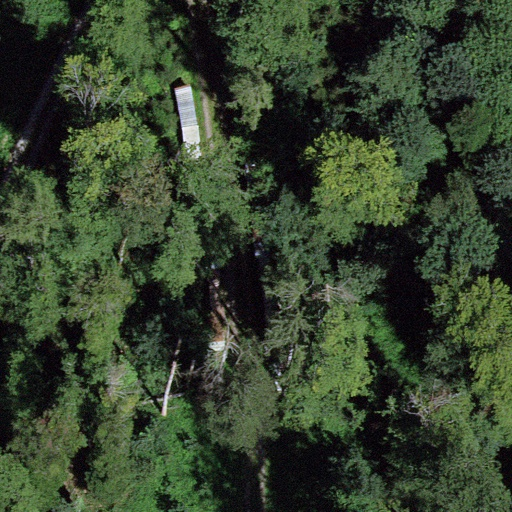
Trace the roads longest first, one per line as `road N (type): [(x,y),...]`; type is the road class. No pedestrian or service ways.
road 1 (track): [(198,0),(238,201),(255,511)]
road 2 (track): [(103,0),(0,213)]
